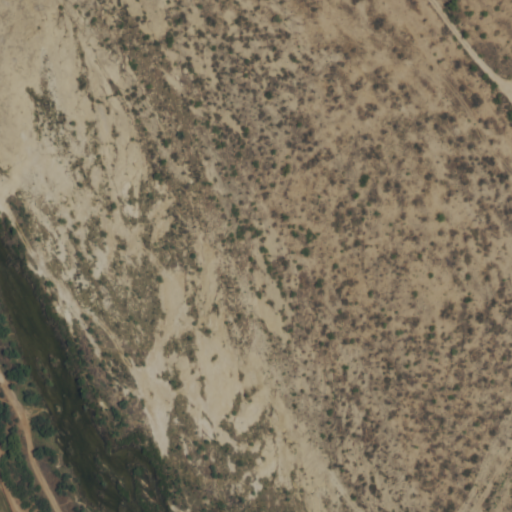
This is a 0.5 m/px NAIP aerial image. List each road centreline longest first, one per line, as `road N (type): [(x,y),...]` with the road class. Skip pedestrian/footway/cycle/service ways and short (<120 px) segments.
road 1 (residential): [(362,511),(263,386),(201,332),(155,259),(122,226),(64,185),(37,181),(0,191)]
road 2 (residential): [(59,511),(35,470),(18,396),(0,376)]
road 3 (residential): [(511,102),(432,0)]
